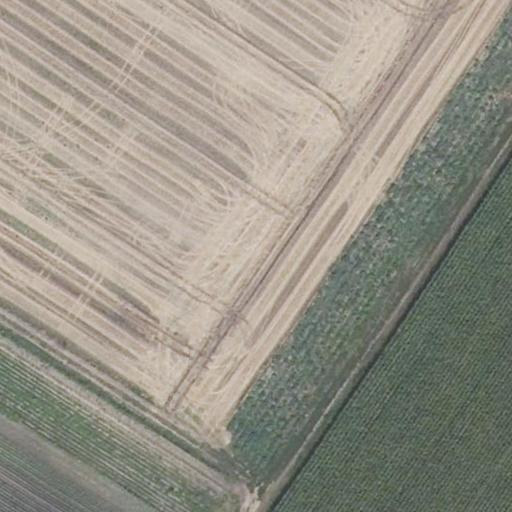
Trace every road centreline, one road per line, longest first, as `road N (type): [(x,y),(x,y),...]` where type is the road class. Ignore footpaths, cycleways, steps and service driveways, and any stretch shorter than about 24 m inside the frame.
road 1 (track): [(260,511),(511,133)]
road 2 (track): [(269,497),(0,323)]
